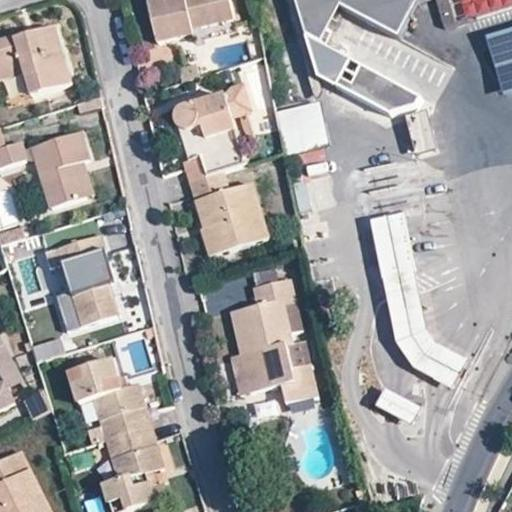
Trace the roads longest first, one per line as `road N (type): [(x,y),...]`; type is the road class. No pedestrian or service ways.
road 1 (residential): [(225,511),(191,403),(97,0)]
road 2 (tertiary): [(511,398),(461,511)]
